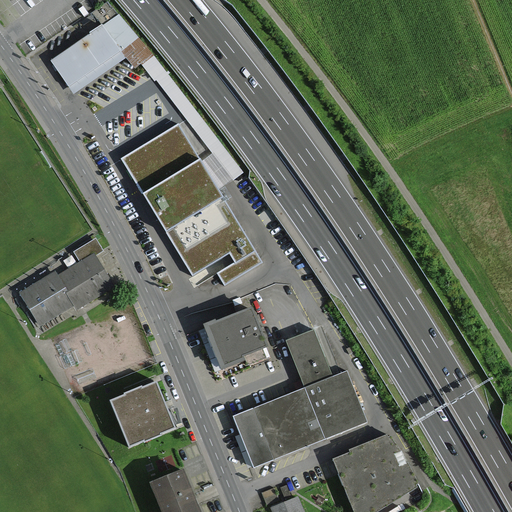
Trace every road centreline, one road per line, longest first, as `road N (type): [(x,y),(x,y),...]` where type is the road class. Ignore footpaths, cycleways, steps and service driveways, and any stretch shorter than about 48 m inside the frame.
road 1 (motorway): [(136,0),(281,183),(486,511)]
road 2 (motorway): [(511,485),(311,164),(183,0)]
road 3 (tertiary): [(0,42),(122,240),(239,511)]
road 4 (track): [(511,358),(378,151),(257,0)]
